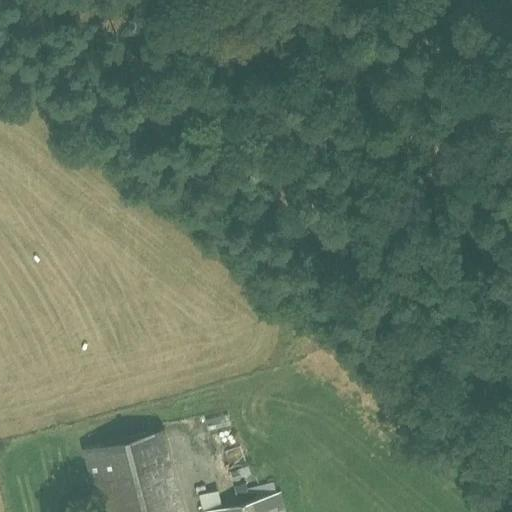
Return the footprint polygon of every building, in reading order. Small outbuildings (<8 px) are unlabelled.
[(100,511),(171,511),(149,429),(84,446),(100,511)] [(238,469),(231,471),(234,480),(241,478),(240,477),(238,470),(238,469)] [(246,482),(234,485),(238,498),(250,495),(248,488),(246,482)] [(197,507),(216,502),(212,488),(193,492),(197,507)] [(285,511),(280,490),(201,510),(201,511),(285,511)]
